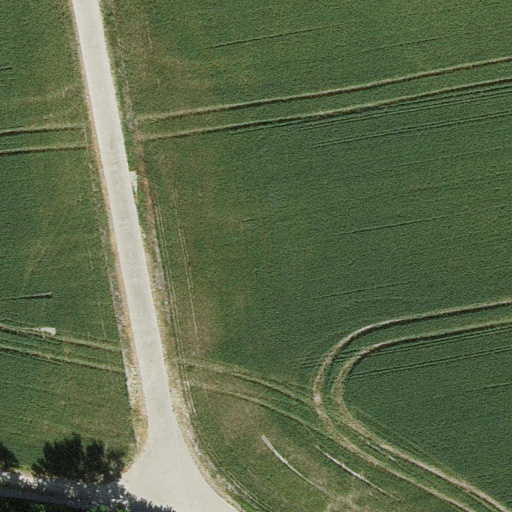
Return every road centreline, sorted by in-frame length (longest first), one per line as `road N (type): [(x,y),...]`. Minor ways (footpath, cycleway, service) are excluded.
road 1 (track): [(167,505),(76,0)]
road 2 (track): [(167,505),(0,485)]
